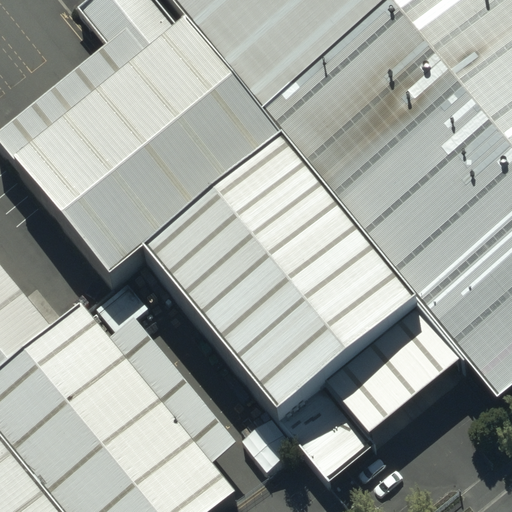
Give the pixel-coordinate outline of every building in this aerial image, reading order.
[(97,237),(247,111),(155,0),(111,0),(79,27),(112,65),(3,156),(81,250),(97,237)] [(511,0),(155,0),(247,111),(440,345),(468,378),(511,341),(511,0)] [(287,469),(440,345),(247,111),(97,237),(287,469)] [(0,280),(0,450),(50,511),(187,511),(220,486),(53,282),(22,307),(0,280)] [(0,511),(50,511),(0,450),(0,511)]
